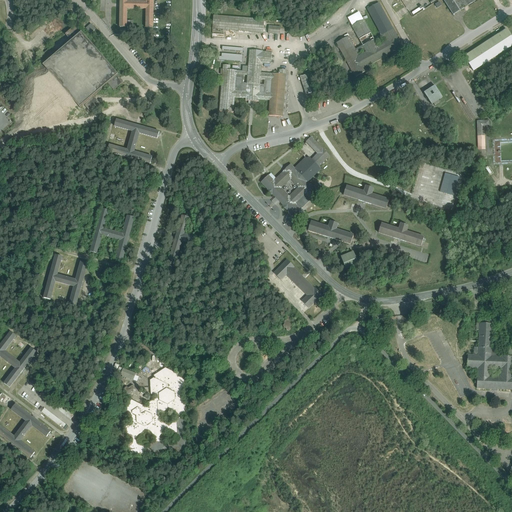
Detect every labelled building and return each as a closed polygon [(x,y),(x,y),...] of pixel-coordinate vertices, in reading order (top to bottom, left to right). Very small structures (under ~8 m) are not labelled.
[(153,0),(120,0),(120,1),(120,9),(120,28),(126,28),(127,27),(133,27),(132,21),(127,21),(127,9),(147,9),(146,28),(153,28),(153,10),(153,2),(153,0)] [(443,0),(453,15),(468,5),(476,0),(443,0)] [(374,40),(363,20),(359,13),(348,18),(351,24),(352,26),(363,46),(355,50),(348,37),(337,43),(355,77),(367,71),(365,68),(391,53),(393,57),(405,51),(379,3),(367,9),(381,36),(374,40)] [(422,5),(409,12),(412,17),(424,9),(422,5)] [(264,20),(213,16),(212,29),(263,33),(264,20)] [(91,25),(86,29),(90,33),(95,29),(91,25)] [(81,34),(75,27),(65,35),(71,42),(57,54),(51,47),(41,56),(47,62),(43,66),(80,108),(84,105),(90,112),(100,103),(94,96),(108,84),(113,91),(123,83),(117,76),(118,75),(81,33),(81,34)] [(511,38),(506,30),(464,57),(467,62),(466,63),(468,67),(470,66),(473,71),(486,63),(489,67),(505,57),(502,52),(511,45),(511,38)] [(243,61),(243,53),(244,48),(221,46),(220,62),(222,62),(222,60),(243,61)] [(262,51),(250,50),(248,71),(246,71),(247,67),(243,67),(243,72),(236,71),(237,71),(229,70),(230,66),(223,65),(222,84),(220,112),(225,112),(233,113),(234,97),(246,98),(246,101),(258,102),(258,99),(270,100),(269,116),(282,117),(286,70),(280,70),(279,74),(272,74),(261,74),(261,63),(271,64),(272,53),(262,52),(262,51)] [(306,94),(312,92),(307,74),(301,76),(306,94)] [(435,86),(424,93),(431,105),(442,98),(435,86)] [(142,127),(134,125),(116,120),(114,127),(133,132),(127,150),(109,145),(107,152),(125,157),(133,159),(150,164),(152,157),(134,152),(139,133),(157,139),(159,132),(142,127)] [(489,121),(477,121),(478,150),(472,150),(472,157),(479,157),(479,158),(485,158),(484,128),(489,127),(489,121)] [(322,149),(311,138),(306,142),(318,154),(312,160),(309,157),(307,159),(306,157),(294,168),(290,164),(283,171),(283,172),(274,181),(268,175),(261,182),(268,190),(267,190),(271,195),(272,194),(276,197),(271,202),(275,206),(280,202),(283,205),(283,206),(287,210),(297,219),(304,212),(301,208),(310,199),(311,200),(318,193),(307,182),(321,169),(319,167),(330,156),(323,149),(322,149)] [(364,192),(346,186),(343,195),(358,200),(358,201),(371,205),(371,204),(386,209),(389,200),(371,194),(373,188),(366,186),(364,192)] [(102,209),(97,227),(95,235),(90,252),(97,254),(102,236),(121,241),(116,259),(122,261),(127,243),(129,236),(129,235),(134,218),(127,216),(122,234),(104,229),(109,211),(102,209)] [(182,216),(177,233),(175,241),(170,259),(176,261),(182,241),(191,244),(193,238),(184,235),(189,218),(182,216)] [(338,224),(330,221),(328,227),(311,222),(308,231),(323,236),(335,240),(350,244),(353,235),(336,230),(338,224)] [(408,226),(401,224),(399,229),(381,224),(378,233),(393,238),(406,242),(421,246),(424,237),(406,232),(408,226)] [(353,252),(341,257),(347,271),(359,266),(353,252)] [(56,255),(51,273),(48,281),(49,281),(44,298),(50,300),(55,282),(74,287),(69,305),(76,307),(80,289),(81,289),(83,282),(87,264),(81,262),(76,281),(57,275),(62,257),(56,255)] [(314,289),(293,268),(294,267),(291,264),(293,263),(291,262),(290,263),(287,260),(274,273),(281,280),(286,275),(307,296),(302,302),(304,304),(303,305),(305,307),(306,306),(309,308),(322,295),(315,289),(314,289)] [(268,277),(264,281),(272,289),(276,285),(268,277)] [(295,303),(277,284),(276,285),(273,288),(291,306),(295,303)] [(287,316),(285,318),(286,320),(284,322),(285,324),(283,326),(284,328),(286,329),(287,331),(289,331),(291,330),(289,325),(293,322),(292,320),(290,319),(289,317),(287,316)] [(508,357),(501,356),(501,357),(495,357),(496,350),(491,350),(493,321),(480,320),(480,323),(477,323),(476,330),(480,331),(479,348),(474,347),(474,354),(478,354),(478,356),(468,355),(467,368),(478,368),(478,376),(477,376),(477,388),(511,390),(511,348),(508,349),(508,357)] [(20,363),(4,351),(16,336),(11,332),(0,345),(0,356),(0,357),(16,369),(4,384),(9,388),(21,373),(26,367),(37,352),(31,348),(20,363)] [(186,412),(185,400),(181,398),(181,394),(185,391),(184,380),(178,376),(178,374),(165,368),(154,376),(154,378),(150,380),(151,394),(155,396),(155,398),(144,406),(131,400),(123,405),(124,414),(130,417),(130,422),(125,426),(125,435),(131,438),(132,442),(126,446),(126,456),(135,460),(146,452),(159,458),(170,451),(182,457),(188,453),(188,441),(184,439),(183,435),(187,432),(186,421),(182,419),(182,414),(186,412)] [(136,374),(123,369),(120,375),(122,376),(122,377),(127,379),(127,378),(133,380),(136,374)] [(132,385),(129,388),(127,387),(124,388),(125,391),(127,392),(127,394),(129,395),(131,394),(131,391),(135,389),(135,387),(132,385)] [(74,416),(51,399),(48,403),(71,420),(74,416)] [(14,437),(0,425),(0,434),(10,442),(16,447),(31,458),(35,453),(20,441),(32,425),(47,437),(51,432),(36,421),(36,420),(30,415),(30,416),(15,405),(11,410),(26,421),(14,437)] [(67,425),(44,408),(41,412),(64,429),(67,425)]
